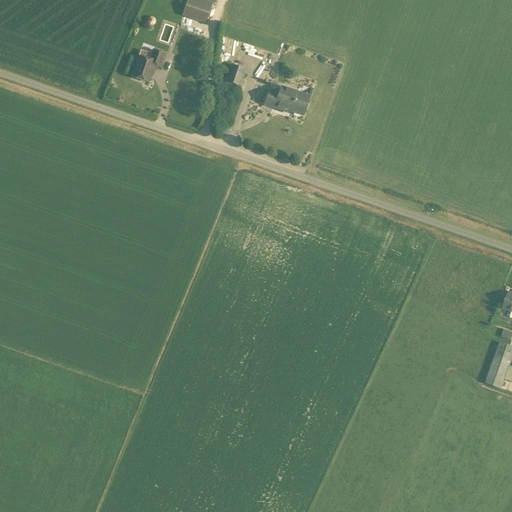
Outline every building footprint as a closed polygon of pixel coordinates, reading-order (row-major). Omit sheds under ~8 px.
[(187,0),(182,16),(206,25),(213,3),(204,0),(187,0)] [(149,60),(137,56),(134,66),(136,67),(132,77),(148,82),(153,66),(160,68),(165,54),(153,50),(149,60)] [(225,82),(239,87),(245,70),(231,65),(225,82)] [(269,91),(265,105),(284,112),(285,110),(303,116),(309,98),(281,88),(279,94),(269,91)] [(511,294),(508,293),(503,308),(511,311),(511,294)] [(501,338),(511,340),(511,338),(511,331),(504,330),(501,338)] [(511,347),(500,343),(485,384),(501,389),(511,358),(511,347)]
